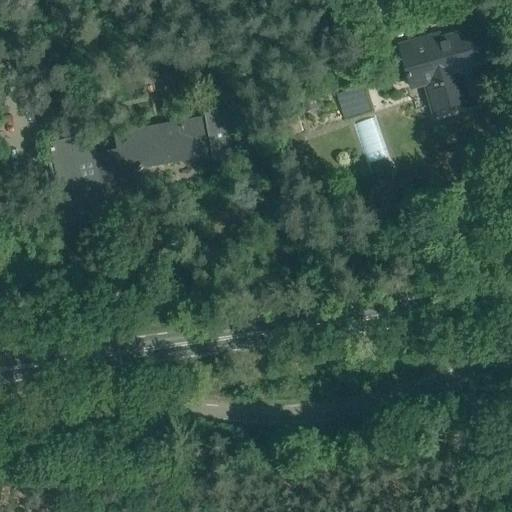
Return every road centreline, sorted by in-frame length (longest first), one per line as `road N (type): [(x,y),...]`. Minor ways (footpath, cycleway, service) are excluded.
road 1 (unclassified): [(0,431),(153,409),(295,416),(357,407),(511,358)]
road 2 (primary): [(0,364),(511,295)]
